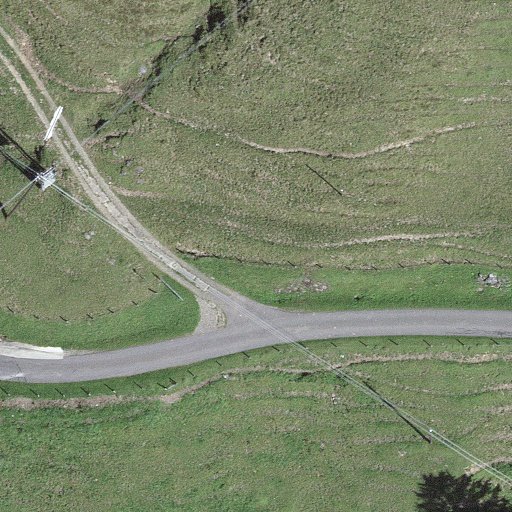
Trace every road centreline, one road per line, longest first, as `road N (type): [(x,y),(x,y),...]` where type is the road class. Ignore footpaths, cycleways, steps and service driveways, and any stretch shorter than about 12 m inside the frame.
road 1 (track): [(251,329),(130,232),(0,46)]
road 2 (track): [(251,329),(511,325)]
road 3 (track): [(119,362),(251,329)]
